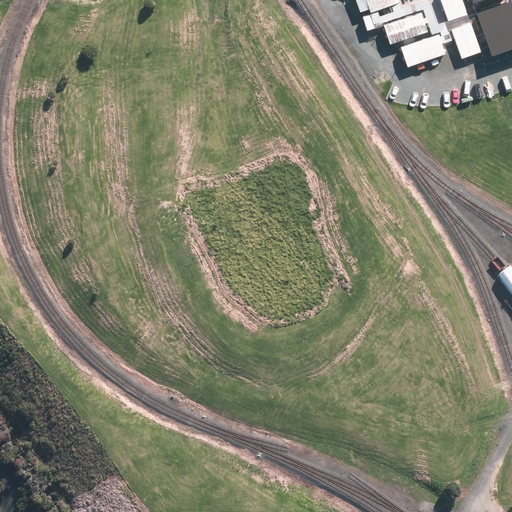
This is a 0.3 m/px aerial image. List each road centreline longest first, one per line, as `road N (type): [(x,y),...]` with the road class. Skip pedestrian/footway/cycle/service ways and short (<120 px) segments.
road 1 (track): [(204,0),(207,77),(292,107),(375,273),(389,344),(369,371),(336,383),(260,387),(209,369),(128,307),(93,220),(76,142),(87,100),(102,88),(158,82)]
road 2 (track): [(158,82),(169,189),(197,275),(245,323),(296,334),(321,321),(349,290),(363,247)]
road 3 (track): [(511,61),(436,81),(398,79),(329,0)]
